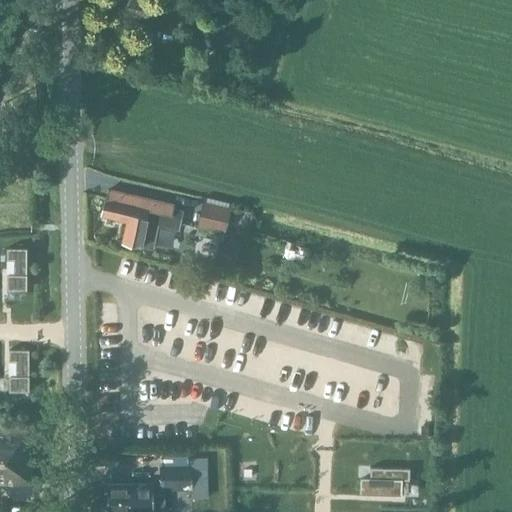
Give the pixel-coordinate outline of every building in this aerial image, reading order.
[(104,0),(102,10),(148,22),(154,0),(104,0)] [(212,53),(240,61),(240,59),(248,62),(257,31),(249,29),(221,22),(212,53)] [(102,215),(126,220),(126,222),(122,241),(141,245),(148,214),(164,218),(163,226),(178,229),(181,215),(172,213),(174,206),(151,200),(151,199),(108,188),(106,198),(102,215)] [(225,231),(231,209),(204,202),(199,225),(225,231)] [(32,238),(6,237),(6,294),(32,294),(32,238)] [(30,349),(10,349),(10,391),(29,391),(30,349)] [(0,481),(31,482),(32,425),(0,425),(0,481)] [(207,458),(192,458),(192,466),(192,468),(208,468),(207,458)] [(362,478),(361,491),(382,492),(382,493),(400,494),(401,480),(409,480),(410,468),(370,467),(370,479),(362,478)] [(179,489),(180,476),(157,476),(157,488),(179,489)] [(110,486),(110,511),(165,511),(165,496),(151,496),(150,485),(110,486)]
